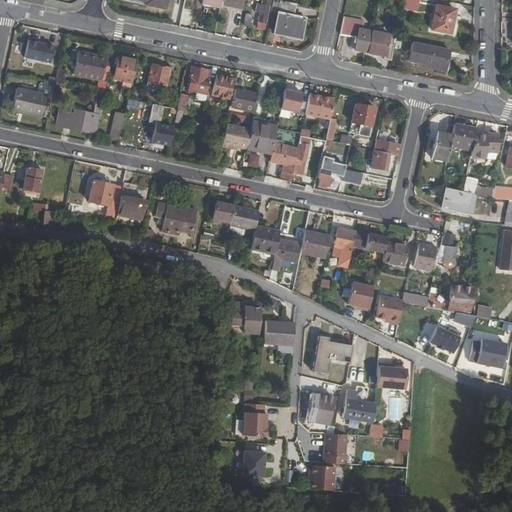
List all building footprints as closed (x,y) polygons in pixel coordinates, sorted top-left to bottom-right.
[(133,0),(133,2),(165,8),(167,0),(133,0)] [(204,0),(203,5),(220,8),(221,4),(221,0),(204,0)] [(221,0),(221,4),(240,8),(241,0),(221,0)] [(262,0),(262,4),(258,3),(257,11),(260,12),(258,26),(265,28),(270,0),(262,0)] [(295,3),(282,0),(281,0),(278,15),(277,14),(273,32),(299,38),(303,20),(292,18),(295,3)] [(455,10),(436,6),(431,30),(450,34),(455,10)] [(342,15),(339,33),(354,36),(352,45),(355,46),(355,50),(365,51),(369,30),(359,28),(360,19),(342,15)] [(369,30),(365,51),(391,56),(396,35),(386,33),(389,18),(380,16),(376,31),(369,30)] [(251,24),(245,22),(243,33),(249,34),(251,24)] [(27,40),(24,59),(52,64),(55,45),(27,40)] [(442,49),(412,42),(408,60),(438,66),(442,49)] [(108,81),(113,60),(79,53),(75,74),(108,81)] [(14,66),(20,67),(22,56),(16,54),(14,66)] [(134,83),(138,61),(120,57),(115,79),(134,83)] [(170,69),(153,65),(149,81),(167,85),(170,69)] [(208,94),(212,73),(191,69),(190,77),(192,77),(190,91),(198,92),(208,94)] [(59,70),(56,85),(63,87),(66,72),(59,70)] [(214,92),(231,95),(235,79),(217,75),(214,92)] [(40,118),(45,95),(17,90),(13,112),(40,118)] [(282,111),(302,113),(304,93),(284,90),(282,111)] [(197,100),(206,102),(208,94),(198,92),(197,100)] [(230,107),(228,117),(235,119),(237,109),(254,113),(257,96),(236,92),(233,108),(230,107)] [(305,114),(330,119),(333,107),(334,100),(309,95),(305,114)] [(189,99),(181,97),(178,111),(186,112),(189,99)] [(58,128),(97,136),(104,103),(97,103),(94,116),(76,112),(74,117),(61,114),(58,128)] [(165,108),(154,105),(150,126),(156,128),(152,145),(170,149),(174,131),(161,128),(165,108)] [(356,105),(351,133),(370,137),(376,109),(356,105)] [(228,117),(227,121),(252,126),(252,124),(255,113),(254,113),(237,109),(235,119),(228,117)] [(121,142),(127,115),(117,114),(111,140),(121,142)] [(330,119),(325,139),(333,140),(337,121),(330,119)] [(247,149),(247,150),(271,155),(273,145),(276,129),(252,124),(252,126),(251,132),(247,149)] [(476,130),(454,125),(451,136),(449,146),(472,150),(475,137),(476,130)] [(226,127),(222,147),(237,150),(238,147),(247,149),(251,132),(226,127)] [(302,129),(300,135),(310,137),(311,131),(302,129)] [(431,158),(446,162),(449,146),(451,136),(436,133),(431,158)] [(339,143),(350,146),(353,137),(342,134),(339,143)] [(486,137),(475,137),(472,150),(470,158),(484,159),(485,152),(497,152),(498,135),(486,135),(486,137)] [(298,150),(294,170),(304,172),(311,138),(301,136),(298,150)] [(376,141),(374,150),(371,167),(385,170),(389,154),(396,155),(398,145),(376,141)] [(271,155),(270,162),(284,166),(281,180),(291,183),(294,170),(298,150),(273,145),(271,155)] [(249,154),(248,168),(259,168),(260,155),(249,154)] [(322,165),(318,180),(321,180),(319,188),(326,190),(327,188),(330,189),(332,179),(329,178),(331,167),(322,165)] [(40,181),(42,170),(28,168),(26,179),(24,189),(37,191),(39,181),(40,181)] [(13,173),(5,171),(2,185),(11,187),(13,173)] [(466,177),(463,192),(474,194),(476,180),(466,177)] [(107,207),(105,218),(115,220),(116,215),(122,189),(113,188),(113,186),(93,182),(88,202),(107,207)] [(148,190),(124,185),(122,189),(116,215),(126,217),(128,203),(138,205),(140,198),(147,200),(148,190)] [(463,192),(447,189),(443,208),(472,214),(476,196),(474,194),(463,192)] [(509,194),(495,192),(493,198),(508,200),(509,194)] [(33,210),(45,211),(46,204),(33,202),(33,210)] [(230,223),(234,207),(216,203),(213,220),(230,223)] [(160,204),(157,217),(166,219),(163,232),(181,236),(182,232),(194,234),(196,221),(192,220),(194,211),(160,204)] [(254,230),(255,226),(257,214),(250,212),(251,209),(234,206),(234,207),(230,223),(230,225),(254,230)] [(166,219),(157,217),(154,231),(163,232),(166,219)] [(279,239),(280,231),(255,226),(254,230),(250,248),(275,254),(279,239)] [(352,247),(356,231),(339,227),(334,246),(343,248),(339,265),(348,267),(348,266),(352,247)] [(152,231),(145,229),(142,241),(150,243),(152,231)] [(217,239),(218,232),(205,229),(204,237),(217,239)] [(386,242),(387,238),(356,231),(352,247),(384,253),(386,242)] [(511,231),(505,231),(498,272),(511,274),(511,231)] [(325,259),(330,237),(305,232),(301,254),(325,259)] [(445,232),(442,242),(453,245),(455,234),(445,232)] [(285,240),(279,239),(275,254),(272,271),(279,272),(281,258),(292,260),(297,261),(300,246),(285,243),(285,240)] [(384,253),(382,261),(403,266),(407,247),(386,242),(384,253)] [(437,249),(430,248),(424,246),(417,244),(412,267),(432,271),(437,249)] [(447,247),(440,246),(436,262),(444,263),(447,247)] [(457,249),(447,247),(444,263),(444,264),(454,265),(457,249)] [(320,288),(330,289),(331,280),(321,279),(320,288)] [(372,287),(352,283),(347,307),(367,312),(372,287)] [(470,312),(470,289),(448,288),(447,309),(462,312),(470,312)] [(428,308),(443,310),(445,297),(430,294),(428,308)] [(402,300),(402,303),(426,308),(428,300),(403,295),(402,300)] [(401,303),(379,299),(374,317),(384,319),(387,320),(387,323),(396,325),(401,303)] [(257,329),(259,308),(246,308),(247,303),(237,302),(236,307),(231,307),(230,323),(246,324),(245,328),(257,329)] [(490,319),(492,309),(479,305),(476,315),(490,319)] [(474,326),(475,316),(455,314),(454,324),(474,326)] [(291,352),(294,321),(265,319),(264,343),(277,344),(277,350),(291,352)] [(426,342),(452,354),(460,338),(434,325),(426,342)] [(328,336),(319,334),(312,371),(327,374),(329,360),(348,363),(352,345),(328,340),(328,336)] [(469,362),(501,368),(506,343),(479,338),(478,341),(473,340),(469,362)] [(406,367),(378,365),(376,387),(404,389),(406,367)] [(244,390),(253,390),(253,381),(244,381),(244,390)] [(357,392),(347,390),(345,399),(355,401),(357,392)] [(251,404),(252,394),(245,393),(244,403),(251,404)] [(333,397),(313,393),(308,420),(327,424),(333,397)] [(355,401),(345,399),(343,416),(371,421),(374,404),(355,401)] [(264,405),(244,404),(243,436),(265,437),(266,428),(265,428),(266,414),(263,414),(264,405)] [(409,452),(410,430),(403,430),(402,440),(399,439),(399,451),(409,452)] [(324,433),(323,462),(335,463),(345,463),(346,434),(324,433)] [(264,452),(244,451),(242,474),(263,476),(264,452)] [(323,462),(309,461),(308,477),(310,477),(310,489),(333,490),(335,463),(323,462)]
